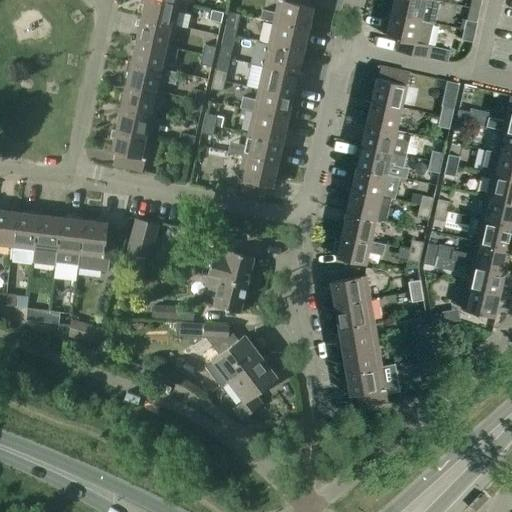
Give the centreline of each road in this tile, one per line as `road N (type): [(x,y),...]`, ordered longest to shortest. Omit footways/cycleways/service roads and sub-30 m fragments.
road 1 (residential): [(309,219),(69,168)]
road 2 (residential): [(311,409),(295,281),(309,219)]
road 3 (primary): [(165,511),(0,437)]
road 4 (residential): [(309,219),(345,46)]
road 5 (residential): [(69,168),(108,0)]
road 6 (secondary): [(511,405),(392,511)]
road 7 (residential): [(479,73),(345,46)]
road 8 (primary): [(0,454),(113,511)]
